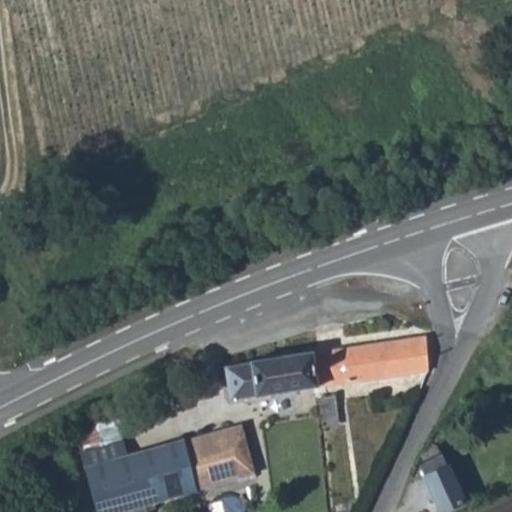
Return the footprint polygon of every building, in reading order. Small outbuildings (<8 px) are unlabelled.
[(427,338),(312,355),(315,389),(317,395),(326,392),(326,387),(434,372),(427,338)] [(315,389),(312,355),(227,368),(232,401),(315,389)] [(335,400),(317,401),(319,412),(319,420),(338,417),(335,400)] [(118,420),(97,420),(97,443),(119,442),(118,420)] [(243,425),(182,442),(103,466),(85,471),(96,511),(127,511),(147,506),(196,492),(243,477),(237,458),(250,453),(243,425)] [(426,448),(423,452),(429,461),(423,465),(428,474),(428,481),(442,510),(468,498),(445,453),(448,450),(446,442),(435,438),(426,448)] [(85,471),(103,466),(99,452),(81,457),(85,471)] [(347,511),(346,503),(330,506),(331,511),(347,511)]
